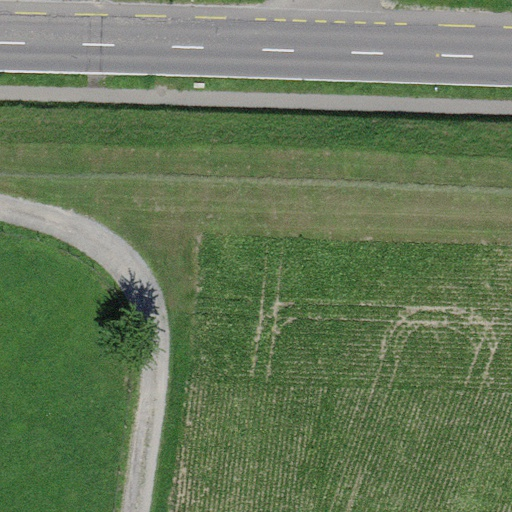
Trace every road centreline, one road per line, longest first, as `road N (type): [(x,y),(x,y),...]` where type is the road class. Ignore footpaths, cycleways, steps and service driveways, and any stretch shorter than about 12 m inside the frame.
road 1 (primary): [(0,44),(511,57)]
road 2 (track): [(140,511),(159,365),(152,314),(134,275),(98,239),(0,209)]
